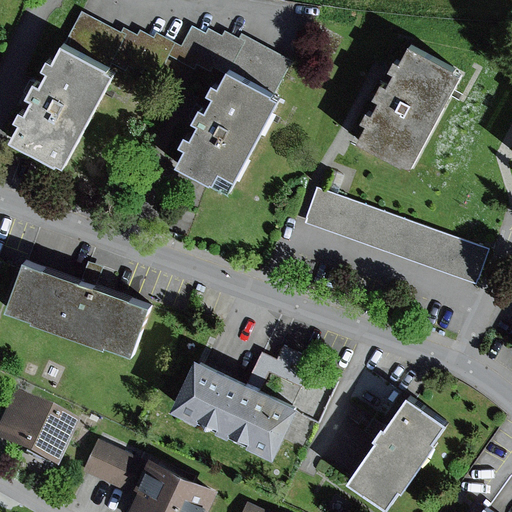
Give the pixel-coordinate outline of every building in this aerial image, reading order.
[(82,10),(67,41),(118,69),(125,70),(129,63),(157,76),(166,55),(174,40),(157,32),(155,36),(140,28),(138,32),(124,25),(121,30),(82,10)] [(183,44),(174,40),(166,55),(196,71),(199,65),(213,72),(216,66),(229,73),(234,65),(279,88),(294,59),(243,34),(240,39),(227,32),(225,35),(209,26),(207,31),(193,24),(183,44)] [(118,69),(67,41),(58,58),(52,55),(47,64),(52,67),(46,80),(40,77),(32,92),(39,95),(31,109),(25,106),(19,116),(25,120),(17,136),(68,163),(118,69)] [(414,167),(465,69),(412,42),(404,59),(398,56),(391,69),(397,72),(391,84),(385,80),(376,97),(382,100),(376,112),(369,109),(362,122),(368,126),(361,139),(414,167)] [(182,162),(234,190),(286,92),(279,88),(234,65),(229,73),(225,82),(219,79),(213,89),(219,93),(212,106),(206,103),(199,117),(205,120),(198,134),(191,131),(186,141),(191,144),(182,162)] [(336,171),(330,188),(339,191),(345,174),(336,171)] [(490,248),(319,187),(307,222),(478,283),(490,248)] [(157,301),(29,255),(11,305),(38,315),(37,318),(110,345),(111,341),(139,351),(157,301)] [(280,358),(274,371),(303,385),(315,359),(286,346),(280,358)] [(274,371),(280,358),(264,350),(251,377),(267,385),(274,371)] [(281,453),(305,403),(267,385),(251,377),(201,354),(177,404),(201,415),(198,421),(252,446),(254,441),(281,453)] [(78,423),(12,392),(0,416),(0,442),(56,469),(78,423)] [(453,419),(414,392),(392,425),(388,422),(379,435),(383,437),(355,476),(391,502),(405,483),(409,487),(443,439),(440,438),(453,419)] [(134,493),(150,460),(102,437),(86,470),(134,493)] [(210,511),(222,489),(152,455),(150,460),(134,493),(138,494),(129,511),(210,511)] [(273,511),(249,501),(243,511),(273,511)]
